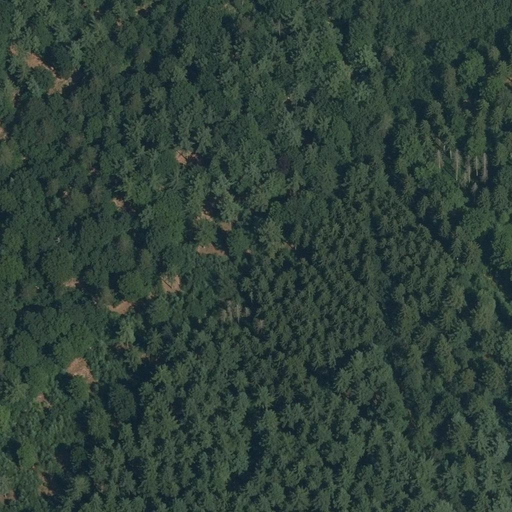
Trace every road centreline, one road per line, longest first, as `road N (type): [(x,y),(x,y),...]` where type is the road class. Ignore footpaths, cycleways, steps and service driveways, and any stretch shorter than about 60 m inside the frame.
road 1 (track): [(74,511),(158,373),(210,312),(511,38)]
road 2 (track): [(455,511),(397,367),(367,170)]
road 3 (track): [(0,141),(156,0)]
road 4 (track): [(379,158),(384,56),(368,0)]
